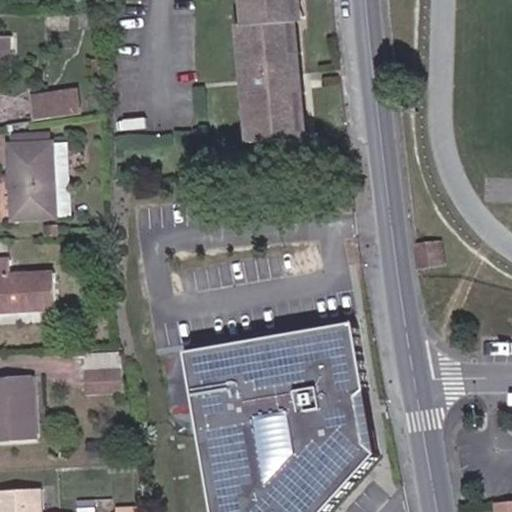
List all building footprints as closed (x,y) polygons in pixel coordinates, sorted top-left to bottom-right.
[(263,138),(308,133),(297,17),(302,16),(300,0),(255,0),(258,21),(251,22),(263,138)] [(36,99),(38,121),(85,115),(83,93),(36,99)] [(14,145),(18,219),(62,216),(61,188),(73,188),(71,145),(57,145),(57,143),(14,145)] [(446,240),(419,245),(422,268),(449,264),(446,240)] [(15,258),(0,258),(0,309),(60,307),(59,272),(15,273),(15,258)] [(366,392),(375,386),(363,318),(193,348),(222,511),(325,511),(386,450),(375,439),(366,392)] [(92,348),(93,366),(127,364),(126,345),(92,348)] [(127,364),(93,366),(95,388),(129,385),(127,364)] [(34,376),(0,377),(0,439),(37,438),(34,376)] [(386,450),(375,386),(366,392),(375,439),(386,450)] [(0,511),(42,511),(41,487),(0,487),(0,511)] [(110,511),(139,511),(139,509),(137,509),(136,501),(114,503),(114,511),(110,511)]
